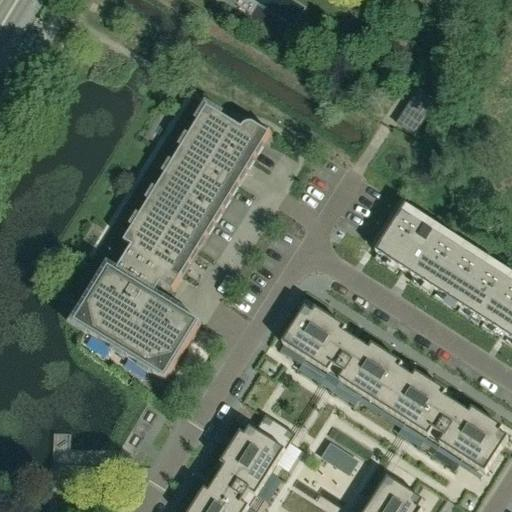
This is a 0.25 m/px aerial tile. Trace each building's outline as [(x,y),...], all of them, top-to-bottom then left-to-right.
[(408,106),(426,118),(435,104),(417,92),(408,106)] [(168,273),(180,281),(268,136),(252,126),(250,126),(248,126),(246,127),(244,128),(242,129),(240,130),(240,131),(205,110),(123,245),(130,250),(115,275),(107,270),(72,328),(164,384),(200,326),(171,309),(167,315),(149,304),(159,288),(168,273)] [(345,190),(359,196),(368,176),(354,170),(345,190)] [(401,214),(375,254),(399,269),(401,266),(410,272),(408,275),(511,338),(511,274),(508,281),(401,214)] [(350,272),(401,302),(413,282),(361,252),(350,272)] [(414,380),(401,372),(403,368),(372,348),(370,352),(344,336),(347,332),(316,312),(314,316),(306,311),(283,347),(486,477),(509,441),(501,436),(503,432),(473,412),(470,416),(444,400),(447,396),(416,376),(414,380)] [(488,357),(507,369),(511,361),(511,351),(498,342),(488,357)] [(248,511),(296,438),(287,432),(286,434),(280,430),(281,428),(266,418),(256,435),(250,431),(245,439),(241,436),(221,467),(225,470),(209,495),(205,493),(192,511),(248,511)] [(350,482),(360,467),(331,449),(322,464),(350,482)] [(419,511),(424,504),(412,496),(388,481),(368,511),(419,511)]
